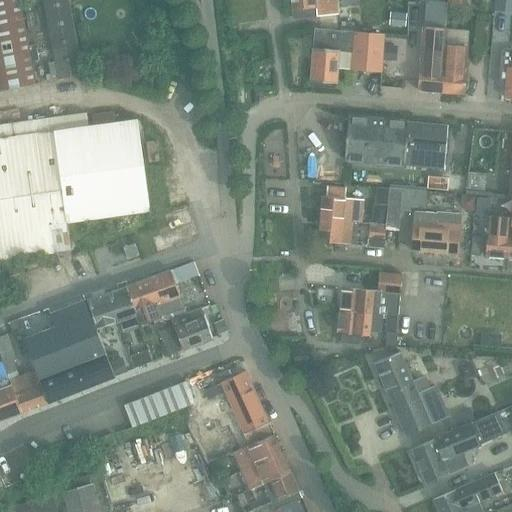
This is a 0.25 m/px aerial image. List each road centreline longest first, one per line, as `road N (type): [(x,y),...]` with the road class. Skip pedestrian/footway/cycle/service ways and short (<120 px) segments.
road 1 (residential): [(0,444),(252,340)]
road 2 (residential): [(0,316),(230,236)]
road 3 (unclassified): [(230,236),(204,0)]
road 4 (residential): [(511,114),(318,98),(285,105)]
road 5 (residential): [(265,373),(299,407),(340,480),(369,500),(390,499)]
road 6 (residential): [(233,261),(247,226),(252,124),(285,105)]
road 7 (residential): [(327,511),(265,373)]
